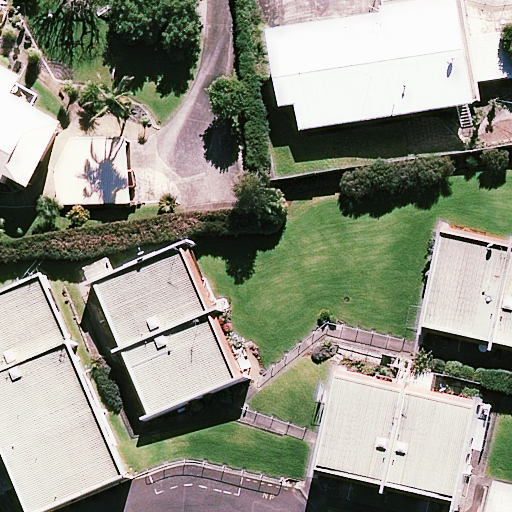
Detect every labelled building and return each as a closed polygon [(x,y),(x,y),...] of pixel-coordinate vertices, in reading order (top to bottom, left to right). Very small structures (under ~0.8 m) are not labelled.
[(277,0),(282,30),(271,32),(287,134),(476,104),(473,84),(511,77),(511,48),(509,29),(473,35),(467,0),(277,0)] [(22,80),(0,68),(0,184),(6,175),(29,188),(64,126),(12,97),(22,80)] [(129,141),(59,139),(58,204),(127,206),(129,141)] [(511,225),(462,214),(440,312),(511,328),(511,225)] [(271,356),(216,225),(123,263),(178,394),(271,356)] [(129,449),(47,257),(0,276),(0,402),(36,488),(129,449)] [(504,386),(364,355),(342,453),(482,484),(504,386)]
